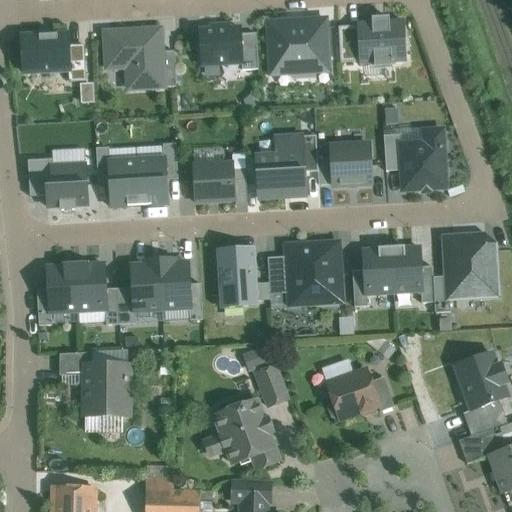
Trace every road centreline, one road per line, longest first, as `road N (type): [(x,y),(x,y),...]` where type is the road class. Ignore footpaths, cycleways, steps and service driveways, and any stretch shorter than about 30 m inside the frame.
road 1 (residential): [(415,0),(479,171),(475,196),(455,210),(15,234)]
road 2 (residential): [(23,447),(26,341),(15,234)]
road 3 (residential): [(0,10),(191,0)]
